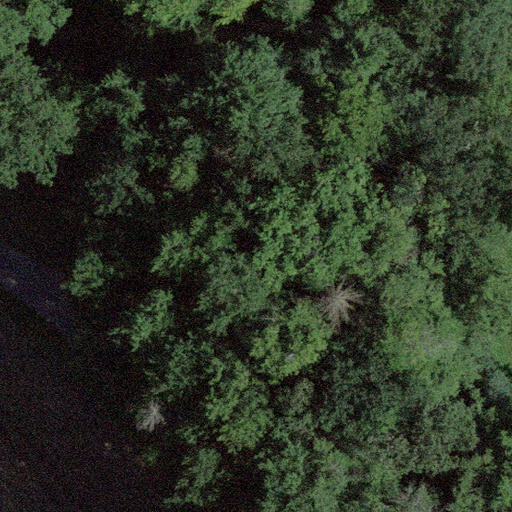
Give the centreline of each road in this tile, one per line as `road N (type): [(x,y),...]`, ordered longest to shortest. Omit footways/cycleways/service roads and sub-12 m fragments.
road 1 (track): [(107,140),(262,24),(511,0)]
road 2 (residential): [(237,511),(100,329),(33,262),(0,246)]
road 3 (track): [(2,0),(66,51),(100,112),(118,183),(121,262)]
